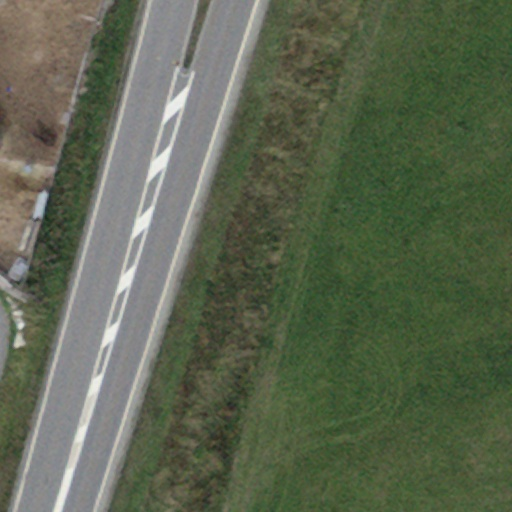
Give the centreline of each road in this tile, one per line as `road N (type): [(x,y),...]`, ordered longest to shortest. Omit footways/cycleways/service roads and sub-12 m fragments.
road 1 (track): [(393,0),(298,276),(240,511)]
road 2 (primary): [(207,0),(57,511)]
